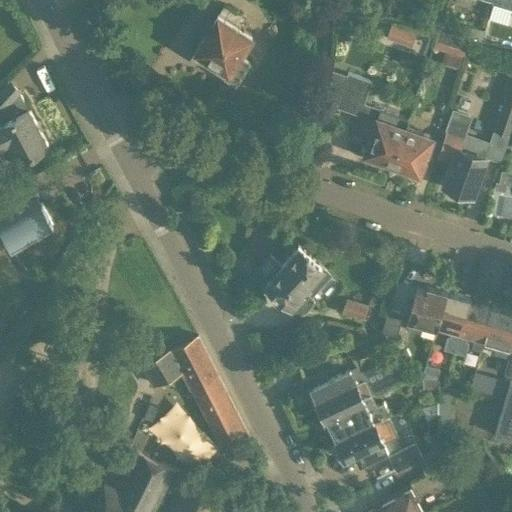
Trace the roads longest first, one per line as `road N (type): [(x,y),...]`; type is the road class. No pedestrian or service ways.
road 1 (residential): [(129,160),(193,148),(511,255)]
road 2 (residential): [(307,511),(129,160)]
road 3 (residential): [(129,160),(42,0)]
